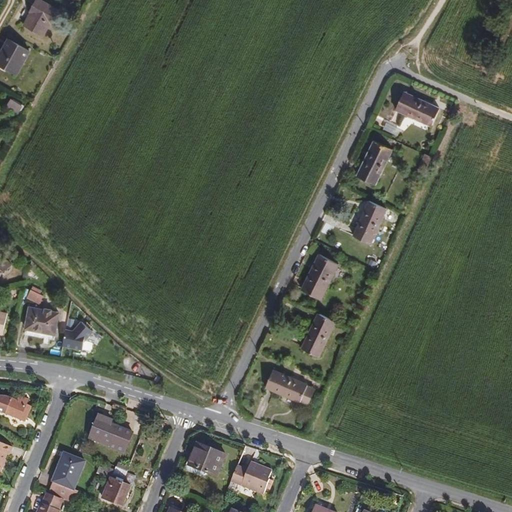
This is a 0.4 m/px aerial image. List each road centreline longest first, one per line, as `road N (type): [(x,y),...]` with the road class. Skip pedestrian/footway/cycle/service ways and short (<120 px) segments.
road 1 (residential): [(217,420),(388,66)]
road 2 (track): [(0,229),(91,320),(217,420)]
road 3 (residential): [(13,511),(68,376)]
road 4 (tertiary): [(189,412),(68,376)]
road 5 (tertiary): [(428,486),(308,449)]
